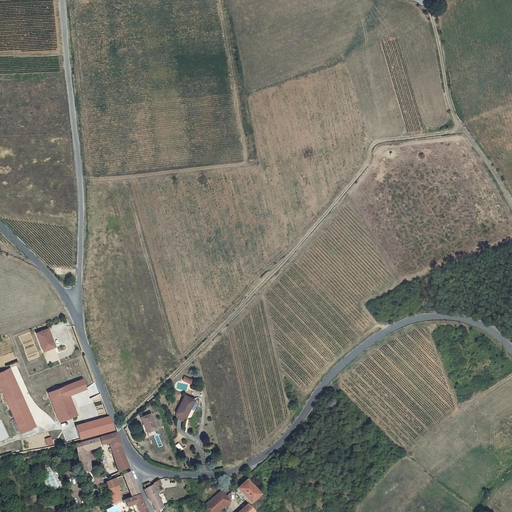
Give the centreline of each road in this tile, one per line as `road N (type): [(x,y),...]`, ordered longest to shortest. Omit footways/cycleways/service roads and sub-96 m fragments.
road 1 (track): [(459,124),(375,142),(290,256),(120,431)]
road 2 (tertiary): [(511,347),(466,319),(406,321),(349,356),(294,428),(241,468),(194,475),(143,466)]
road 3 (tertiary): [(62,0),(81,202),(74,316)]
road 4 (tertiary): [(143,466),(106,403),(74,316)]
road 5 (track): [(459,124),(423,1)]
